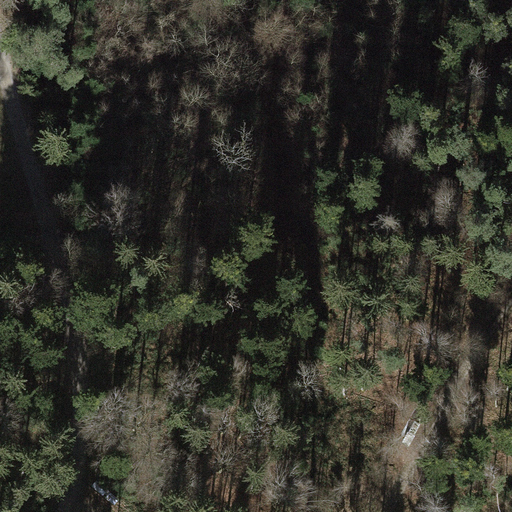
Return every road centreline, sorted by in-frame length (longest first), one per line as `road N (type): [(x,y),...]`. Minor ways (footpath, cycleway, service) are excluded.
road 1 (track): [(0,61),(75,348),(72,511)]
road 2 (track): [(384,511),(511,291)]
